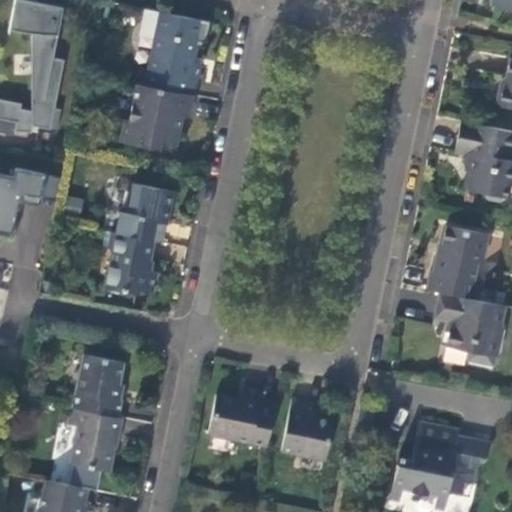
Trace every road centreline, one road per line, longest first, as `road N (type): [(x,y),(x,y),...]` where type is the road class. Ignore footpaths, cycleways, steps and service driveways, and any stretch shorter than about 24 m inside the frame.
road 1 (residential): [(428,12),(361,370),(199,338)]
road 2 (residential): [(266,0),(199,338)]
road 3 (residential): [(199,338),(9,296)]
road 4 (residential): [(199,338),(159,511)]
